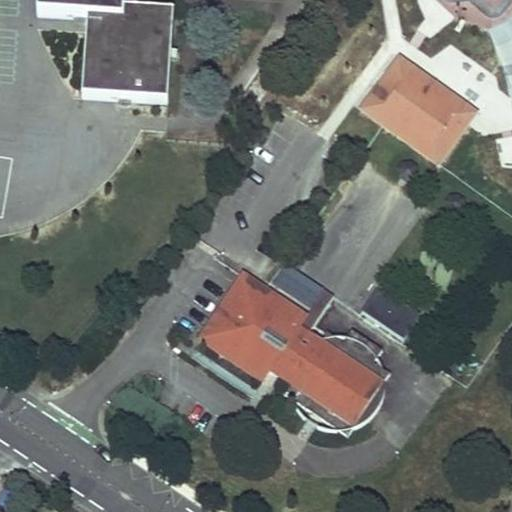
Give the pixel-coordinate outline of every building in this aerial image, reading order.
[(38,0),(37,16),(88,20),(82,97),(167,103),(174,13),(123,9),(124,0),(38,0)] [(400,57),(395,65),(473,121),(479,113),(400,57)] [(441,166),(473,121),(395,65),(362,110),(385,126),(441,166)] [(284,265),(268,290),(307,316),(324,291),(284,265)] [(268,290),(244,274),(200,341),(264,383),(270,374),(275,377),(292,388),(321,407),(353,429),(384,382),(324,342),(300,326),(307,316),(268,290)] [(379,290),(362,315),(404,343),(421,318),(379,290)]
